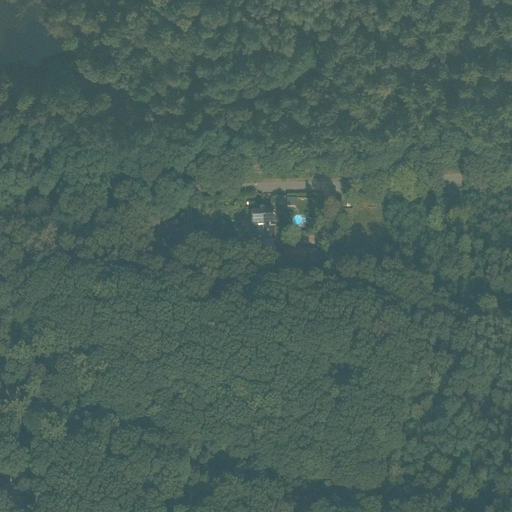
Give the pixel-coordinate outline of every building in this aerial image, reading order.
[(279,206),(298,207),(298,198),(279,197),(279,206)] [(274,241),(275,239),(274,225),(272,210),(261,211),(263,242),(264,242),(274,241)] [(252,236),(253,244),(252,244),(253,255),(265,255),(264,242),(263,242),(261,211),(251,212),(252,229),(252,230),(251,232),(251,233),(251,234),(252,236)] [(184,256),(181,224),(169,225),(172,257),(184,256)] [(286,246),(284,259),(306,263),(308,249),(286,246)] [(168,262),(168,250),(166,250),(162,250),(162,256),(156,256),(156,262),(168,262)] [(334,263),(335,255),(333,255),(327,254),(327,258),(326,262),(333,262),(334,263)]
